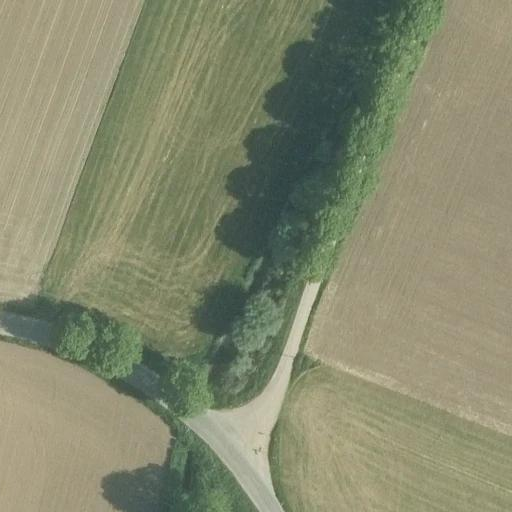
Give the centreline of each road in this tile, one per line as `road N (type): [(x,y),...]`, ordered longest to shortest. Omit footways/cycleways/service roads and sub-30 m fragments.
road 1 (unclassified): [(430,0),(277,389),(237,451)]
road 2 (tertiary): [(237,451),(207,416),(90,347),(0,318)]
